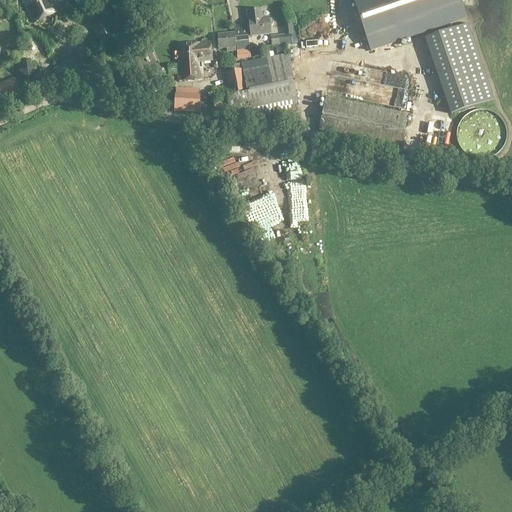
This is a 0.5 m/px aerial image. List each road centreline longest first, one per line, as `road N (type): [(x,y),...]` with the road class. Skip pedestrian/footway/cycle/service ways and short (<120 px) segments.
road 1 (track): [(511,190),(83,102),(46,103),(0,123)]
road 2 (track): [(511,401),(329,511)]
road 3 (track): [(46,103),(46,70),(77,27),(112,0)]
